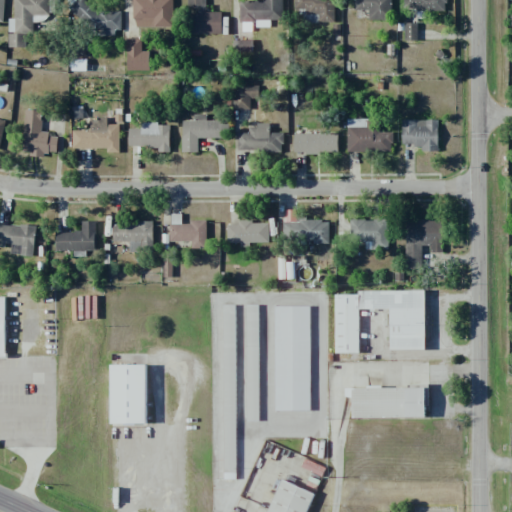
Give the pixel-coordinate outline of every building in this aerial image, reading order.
[(8,33),(33,33),(33,22),(40,22),(40,15),(51,15),(51,0),(38,0),(39,0),(32,0),(14,0),(14,19),(9,18),(8,33)] [(121,11),(86,10),(86,0),(71,0),(71,16),(82,17),(82,34),(115,34),(115,30),(121,31),(121,11)] [(173,27),(172,0),(132,0),(133,28),(173,27)] [(221,12),(206,12),(206,0),(186,0),(187,9),(191,9),(192,34),(221,34),(221,12)] [(283,21),(282,0),(263,0),(264,2),(240,2),(240,22),(255,22),(255,27),(269,27),(269,21),(283,21)] [(334,23),(334,0),(332,0),(321,0),(293,0),(293,12),(318,12),(318,23),(334,23)] [(368,20),(391,20),(391,0),(355,0),(355,11),(368,11),(368,20)] [(401,0),(401,10),(446,11),(446,0),(401,0)] [(417,23),(405,23),(404,40),(417,41),(417,23)] [(149,51),(141,52),(141,39),(126,39),(127,71),(150,70),(149,51)] [(200,64),(214,68),(217,59),(211,57),(212,55),(204,52),(200,64)] [(233,109),(250,110),(250,98),(259,99),(259,87),(233,86),(233,109)] [(24,110),(22,152),(31,153),(30,156),(46,157),(46,152),(57,153),(58,135),(41,134),(43,111),(24,110)] [(228,138),(229,120),(207,119),(207,114),(193,114),(193,121),(183,120),(182,152),(198,152),(198,138),(228,138)] [(72,148),(107,149),(107,152),(119,153),(120,124),(107,124),(108,118),(91,117),(90,131),(73,130),(72,148)] [(438,119),(401,120),(402,146),(422,145),(422,152),(438,151),(438,119)] [(129,128),(129,147),(158,147),(158,152),(169,152),(170,124),(141,123),(141,129),(129,128)] [(237,152),(283,151),(282,132),(270,132),(270,125),(248,125),(248,133),(237,133),(237,152)] [(347,152),(392,152),(392,132),(371,132),(371,127),(347,127),(347,152)] [(338,153),(337,133),(294,134),(295,154),(338,153)] [(191,241),(191,248),(206,248),(206,221),(181,222),(181,214),(170,214),(170,242),(191,241)] [(73,251),(73,256),(82,257),(82,250),(95,251),(96,221),(81,220),(81,232),(56,231),(56,251),(73,251)] [(227,225),(227,243),(269,242),(268,220),(238,221),(238,224),(227,225)] [(284,222),(284,243),(329,241),(328,220),(284,222)] [(386,248),(386,220),(350,220),(350,242),(365,242),(365,249),(386,248)] [(442,253),(443,221),(403,220),(402,269),(421,269),(422,246),(430,246),(430,252),(442,253)] [(129,242),(129,252),(153,251),(152,222),(112,223),(113,242),(129,242)] [(0,223),(0,245),(11,247),(10,254),(33,256),(36,227),(0,223)] [(163,271),(172,271),(172,259),(164,259),(163,271)] [(335,353),(359,353),(359,309),(389,309),(390,350),(425,350),(424,292),(335,293),(335,353)] [(0,298),(9,298),(11,358),(0,358),(0,298)] [(224,474),(237,474),(235,304),(223,304),(224,474)] [(246,421),(258,421),(259,305),(247,305),(246,421)] [(310,411),(309,307),(274,307),(275,411),(310,411)] [(147,371),(149,430),(118,431),(117,372),(147,371)] [(356,396),(425,396),(424,421),(356,420),(356,396)] [(272,511),(287,482),(317,497),(309,511),(272,511)]
